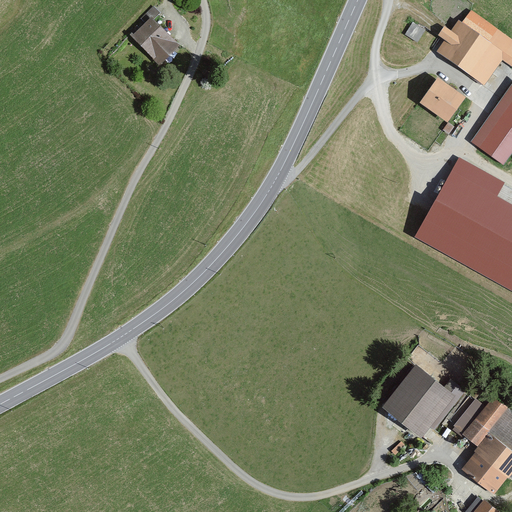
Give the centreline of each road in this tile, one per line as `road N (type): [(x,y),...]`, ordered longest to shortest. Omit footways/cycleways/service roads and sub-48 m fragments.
road 1 (secondary): [(359,0),(261,205),(213,264),(148,320),(0,404)]
road 2 (track): [(0,378),(66,337),(196,54),(200,0)]
